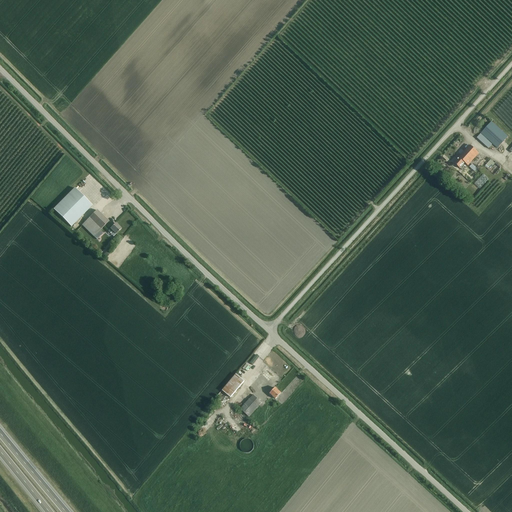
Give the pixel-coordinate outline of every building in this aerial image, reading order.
[(477,138),(486,146),(488,148),(491,145),(486,140),(487,139),(498,149),(508,137),(492,122),(477,138)] [(468,166),(479,154),(471,146),(454,163),(460,169),(465,163),(468,166)] [(490,157),(484,165),(494,173),(500,165),(490,157)] [(93,206),(75,189),(54,210),(72,228),(93,206)] [(97,210),(82,225),(94,236),(100,230),(108,221),(97,210)] [(110,228),(108,231),(110,234),(113,231),(116,234),(121,229),(115,223),(110,228)] [(100,230),(94,236),(97,239),(103,233),(100,230)] [(281,393),(274,386),(261,374),(249,386),(252,389),(264,400),(270,394),(276,399),(281,393)] [(236,375),(223,391),(231,397),(244,382),(236,375)] [(254,394),(241,409),(249,416),(259,405),(262,402),(254,394)] [(248,439),(247,439),(245,439),(244,440),(243,440),(242,442),(241,443),(240,444),(240,446),(240,447),(241,449),(242,450),(243,451),(244,452),(245,453),(247,453),(248,453),(250,452),(251,452),(252,451),(253,450),(253,449),(254,447),(254,446),(254,445),(253,443),(253,442),(252,441),(251,440),(250,439),(248,439)]
